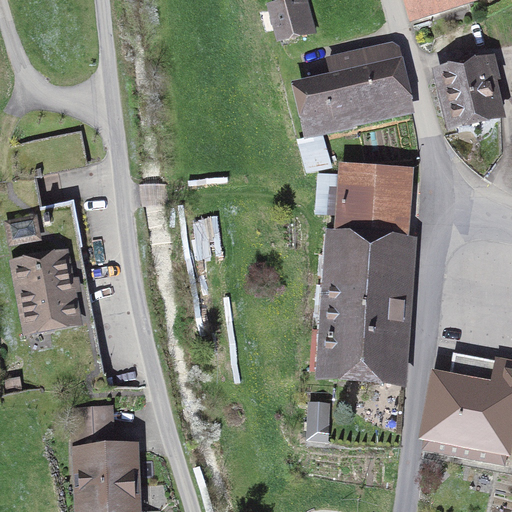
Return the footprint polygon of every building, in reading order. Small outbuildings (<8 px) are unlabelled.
[(276,13),(282,34),(296,30),(298,36),(314,31),(305,0),(292,4),(293,9),(276,13)] [(412,0),(417,16),(468,1),(467,0),(412,0)] [(351,125),(349,118),(399,107),(388,60),(366,65),(364,54),(334,60),(341,89),(301,98),(309,134),(351,125)] [(443,76),(455,126),(501,115),(493,82),(497,81),(493,64),(443,76)] [(318,374),(393,380),(408,174),(344,170),(343,179),(320,177),(318,214),(339,216),(338,232),(327,231),(325,252),(338,253),(332,340),(328,340),(328,343),(320,343),(318,374)] [(63,260),(17,269),(29,329),(74,320),(63,260)] [(435,454),(504,467),(511,424),(511,367),(454,357),(449,383),(436,380),(424,439),(437,442),(435,454)] [(314,407),(311,442),(327,444),(331,409),(314,407)] [(133,511),(131,453),(79,456),(81,511),(133,511)]
